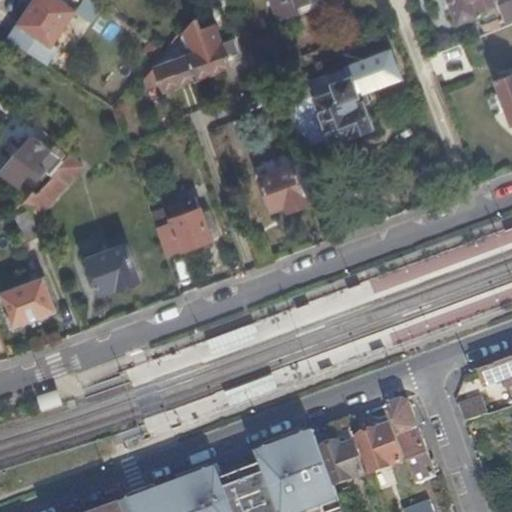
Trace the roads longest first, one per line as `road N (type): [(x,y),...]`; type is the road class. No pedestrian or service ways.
road 1 (unclassified): [(474,213),(0,386)]
road 2 (unclassified): [(27,511),(424,368)]
road 3 (residential): [(474,213),(396,0)]
road 4 (residential): [(476,511),(424,368)]
